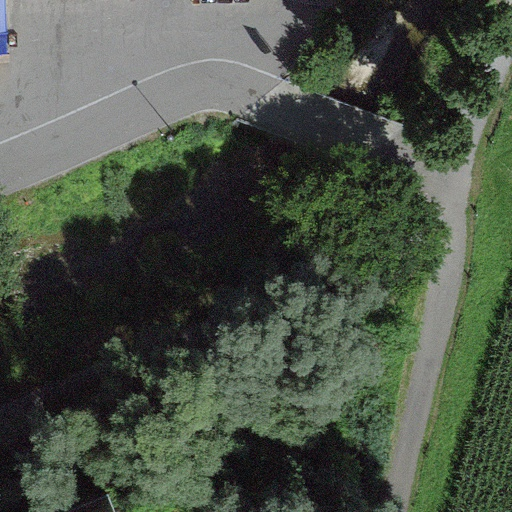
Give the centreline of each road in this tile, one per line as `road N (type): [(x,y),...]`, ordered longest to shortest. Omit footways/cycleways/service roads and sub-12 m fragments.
road 1 (residential): [(0,169),(180,91),(219,86),(462,177),(391,511)]
road 2 (track): [(451,227),(0,417)]
